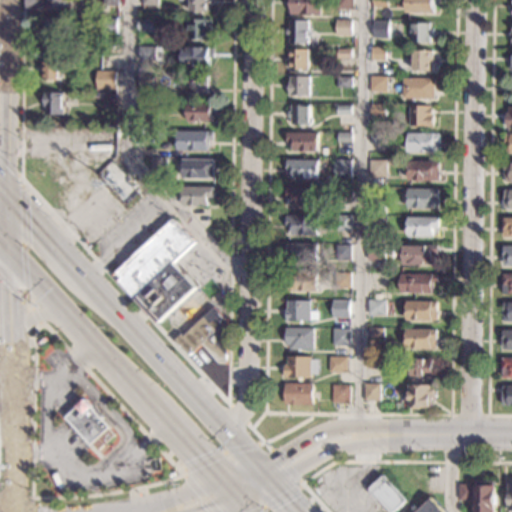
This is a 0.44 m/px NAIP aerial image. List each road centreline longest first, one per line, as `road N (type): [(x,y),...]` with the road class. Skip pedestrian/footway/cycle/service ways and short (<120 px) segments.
road 1 (residential): [(222,427),(240,415),(248,396),(256,0)]
road 2 (residential): [(473,434),(478,0)]
road 3 (primary): [(257,466),(83,277)]
road 4 (primary): [(8,254),(150,406)]
road 5 (secondary): [(5,193),(7,0)]
road 6 (tertiary): [(408,435),(339,427),(257,466)]
road 7 (tertiary): [(272,482),(323,452),(408,435)]
road 8 (secondary): [(15,391),(8,254)]
road 9 (secondary): [(15,511),(15,391)]
